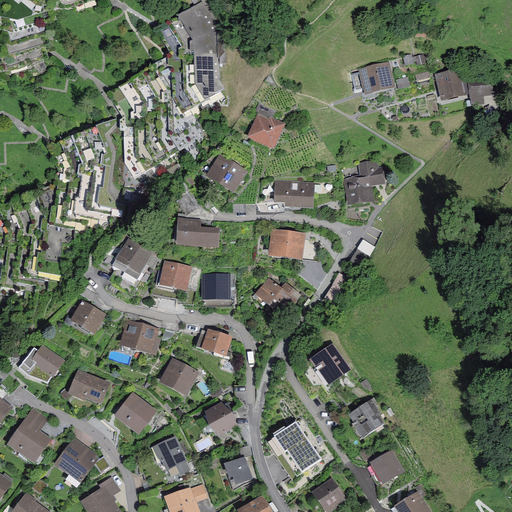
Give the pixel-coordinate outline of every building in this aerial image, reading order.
[(0,0),(0,17),(9,19),(13,0),(0,0)] [(13,0),(9,19),(18,21),(52,9),(55,9),(38,5),(32,0),(13,0)] [(32,0),(38,5),(55,9),(56,0),(32,0)] [(62,0),(56,0),(55,9),(61,7),(69,8),(93,0),(78,0),(71,3),(62,1),(62,0)] [(195,42),(196,54),(225,53),(224,33),(218,33),(218,28),(202,3),(179,17),(195,42)] [(56,20),(52,9),(18,21),(9,19),(6,32),(15,34),(50,22),(56,20)] [(0,30),(6,32),(9,19),(0,17),(0,30)] [(179,17),(168,24),(184,49),(185,61),(196,61),(196,54),(195,42),(179,17)] [(15,34),(6,32),(4,45),(12,46),(47,35),(53,33),(50,22),(15,34)] [(182,67),(185,67),(185,61),(184,49),(168,24),(161,28),(182,61),(182,67)] [(12,46),(4,45),(1,57),(10,59),(44,48),(51,46),(47,35),(12,46)] [(10,59),(1,57),(1,60),(7,61),(7,63),(15,64),(46,54),(44,48),(10,59)] [(196,54),(196,61),(197,86),(206,101),(225,89),(220,81),(219,60),(225,53),(196,54)] [(1,60),(0,63),(8,65),(11,71),(48,58),(46,54),(15,64),(7,63),(7,61),(1,60)] [(173,67),(175,67),(175,59),(173,55),(154,67),(169,92),(170,104),(177,104),(174,100),(173,67)] [(185,61),(185,67),(186,93),(195,108),(206,101),(197,86),(196,61),(185,61)] [(393,63),(361,71),(369,98),(400,89),(393,63)] [(159,111),(170,111),(170,104),(169,92),(154,67),(143,74),(158,99),(159,111)] [(186,93),(185,67),(182,67),(175,67),(173,67),(174,100),(177,104),(184,115),(195,108),(186,93)] [(437,78),(443,104),(466,98),(460,72),(437,78)] [(143,74),(131,81),(147,106),(148,118),(159,118),(159,111),(158,99),(143,74)] [(131,81),(120,88),(136,113),(136,125),(148,124),(148,118),(147,106),(131,81)] [(120,88),(113,92),(127,115),(134,125),(134,131),(137,131),(136,125),(136,113),(120,88)] [(177,104),(170,104),(170,111),(171,136),(180,151),(199,139),(184,115),(177,104)] [(170,111),(159,111),(159,118),(160,143),(169,158),(180,151),(171,136),(170,111)] [(281,151),(291,125),(263,114),(253,140),(281,151)] [(107,167),(130,170),(127,164),(125,131),(134,131),(134,125),(127,115),(98,127),(109,154),(107,167)] [(148,124),(149,150),(158,165),(169,158),(160,143),(159,118),(148,118),(148,124)] [(149,150),(148,124),(136,125),(137,131),(137,155),(147,172),(158,165),(149,150)] [(107,173),(107,167),(109,154),(98,127),(86,132),(97,159),(96,172),(107,173)] [(137,155),(137,131),(134,131),(125,131),(127,164),(130,170),(136,178),(137,178),(147,172),(137,155)] [(95,178),(96,172),(97,159),(86,132),(74,137),(85,164),(84,177),(95,178)] [(83,183),(84,177),(85,164),(74,137),(62,142),(73,169),(72,181),(83,183)] [(71,187),(72,181),(73,169),(62,142),(50,147),(62,178),(61,186),(71,187)] [(240,195),(254,174),(225,156),(212,177),(240,195)] [(374,188),(388,186),(384,162),(361,166),(362,177),(346,180),(351,209),(376,205),(374,188)] [(130,170),(107,167),(107,173),(105,189),(101,188),(100,201),(108,202),(107,204),(112,204),(112,208),(114,208),(125,210),(126,201),(134,202),(137,178),(136,178),(130,170)] [(107,173),(96,172),(95,178),(93,194),(89,194),(88,206),(95,207),(95,209),(100,210),(99,213),(102,214),(113,215),(114,208),(112,208),(112,204),(107,204),(108,202),(100,201),(101,188),(105,189),(107,173)] [(95,178),(84,177),(83,183),(81,199),(77,198),(76,211),(83,211),(83,214),(88,214),(88,218),(90,218),(101,220),(102,214),(99,213),(100,210),(95,209),(95,207),(88,206),(89,194),(93,194),(95,178)] [(72,181),(71,187),(69,204),(65,204),(64,216),(71,216),(71,219),(76,219),(76,223),(78,223),(89,225),(90,218),(88,218),(88,214),(83,214),(83,211),(76,211),(77,198),(81,199),(83,183),(72,181)] [(319,211),(319,181),(278,181),(278,205),(295,205),(294,210),(319,211)] [(58,234),(58,228),(51,227),(53,209),(57,209),(60,186),(54,186),(36,193),(47,220),(46,233),(58,234)] [(69,204),(71,187),(61,186),(60,186),(57,209),(53,209),(51,227),(58,228),(66,229),(77,230),(78,223),(76,223),(76,219),(71,219),(71,216),(64,216),(65,204),(69,204)] [(45,239),(46,233),(47,220),(36,193),(24,198),(35,225),(34,237),(45,239)] [(33,244),(34,237),(35,225),(24,198),(12,203),(23,230),(22,243),(33,244)] [(10,247),(21,249),(22,243),(23,230),(12,203),(0,208),(11,235),(10,247)] [(0,252),(9,253),(10,247),(11,235),(0,208),(0,207),(0,241),(1,243),(0,251),(0,252)] [(181,247),(227,250),(228,233),(207,231),(208,220),(183,218),(181,247)] [(50,274),(53,275),(64,276),(68,242),(65,241),(66,229),(58,228),(58,234),(46,233),(45,239),(43,255),(40,255),(38,266),(46,267),(46,270),(50,270),(50,274)] [(306,263),(309,236),(276,232),(273,259),(306,263)] [(41,279),(52,281),(53,275),(50,274),(50,270),(46,270),(46,267),(38,266),(40,255),(43,255),(45,239),(34,237),(33,244),(31,260),(28,259),(26,271),(34,272),(33,275),(38,275),(38,279),(41,279)] [(364,239),(359,248),(370,255),(376,246),(364,239)] [(131,240),(117,265),(145,281),(160,256),(131,240)] [(22,243),(21,249),(19,265),(16,264),(14,277),(22,277),(22,280),(26,280),(26,284),(28,285),(40,286),(41,279),(38,279),(38,275),(33,275),(34,272),(26,271),(28,259),(31,260),(33,244),(22,243)] [(3,270),(2,282),(10,282),(9,285),(15,285),(14,289),(16,289),(28,291),(28,285),(26,284),(26,280),(22,280),(22,277),(14,277),(16,264),(19,265),(21,249),(10,247),(9,253),(7,270),(3,270)] [(9,253),(0,252),(0,289),(2,290),(2,294),(16,296),(16,289),(14,289),(15,285),(9,285),(10,282),(2,282),(3,270),(7,270),(9,253)] [(194,291),(198,268),(168,263),(164,286),(194,291)] [(205,277),(207,302),(238,300),(236,275),(205,277)] [(270,279),(255,296),(282,318),(300,296),(287,285),(283,289),(270,279)] [(100,336),(110,318),(85,304),(75,322),(100,336)] [(160,356),(165,332),(130,325),(125,349),(160,356)] [(237,339),(210,332),(204,352),(231,360),(237,339)] [(46,347),(33,364),(56,382),(69,364),(46,347)] [(333,390),(355,374),(336,347),(314,363),(333,390)] [(190,399),(201,376),(174,362),(162,385),(190,399)] [(106,408),(114,385),(80,373),(72,396),(106,408)] [(144,435),(160,414),(135,396),(119,417),(144,435)] [(0,397),(0,430),(0,431),(16,411),(0,397)] [(369,440),(389,427),(373,402),(353,414),(369,440)] [(222,438),(239,427),(224,405),(207,416),(222,438)] [(49,422),(34,412),(10,448),(38,467),(56,441),(43,432),(49,422)] [(311,472),(328,457),(301,427),(284,441),(311,472)] [(156,449),(168,475),(188,466),(176,440),(156,449)] [(82,485),(101,458),(77,441),(58,468),(82,485)] [(250,445),(239,448),(241,456),(243,455),(244,458),(252,455),(250,445)] [(382,487),(403,475),(392,455),(371,468),(382,487)] [(247,460),(227,468),(236,492),(256,484),(247,460)] [(0,474),(0,501),(2,503),(15,485),(0,474)] [(86,505),(91,511),(123,511),(114,499),(122,493),(110,478),(99,486),(103,492),(86,505)] [(326,511),(332,511),(348,502),(333,480),(314,493),(326,511)] [(207,499),(202,485),(191,489),(197,503),(207,499)] [(191,489),(166,499),(170,511),(200,511),(197,503),(191,489)] [(397,511),(429,511),(420,494),(395,508),(397,511)] [(48,511),(27,496),(14,511),(48,511)] [(273,511),(265,497),(240,511),(273,511)]
